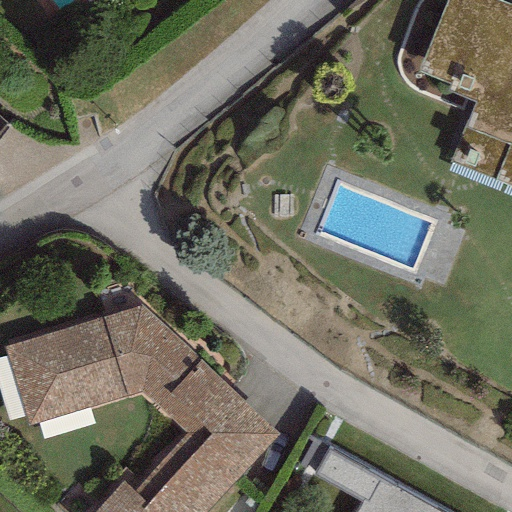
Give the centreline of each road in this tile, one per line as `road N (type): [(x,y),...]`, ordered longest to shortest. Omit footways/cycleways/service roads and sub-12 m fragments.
road 1 (residential): [(107,196),(317,400),(511,511)]
road 2 (residential): [(107,196),(308,0)]
road 3 (residential): [(0,255),(107,196)]
